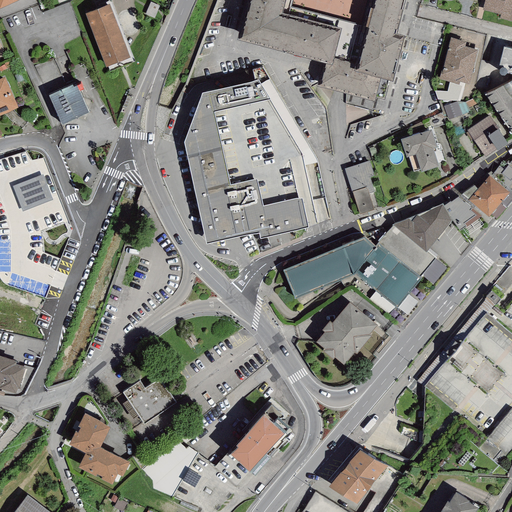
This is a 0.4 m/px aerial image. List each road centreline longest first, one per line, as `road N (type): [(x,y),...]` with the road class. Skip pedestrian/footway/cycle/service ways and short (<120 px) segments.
road 1 (residential): [(233,299),(266,264),(426,198),(511,148)]
road 2 (primary): [(378,384),(499,238)]
road 3 (unclassified): [(29,402),(92,226)]
road 4 (unclassified): [(38,401),(73,388),(154,321)]
road 5 (residential): [(92,226),(79,219),(45,144),(0,144)]
road 6 (primary): [(283,488),(378,384)]
